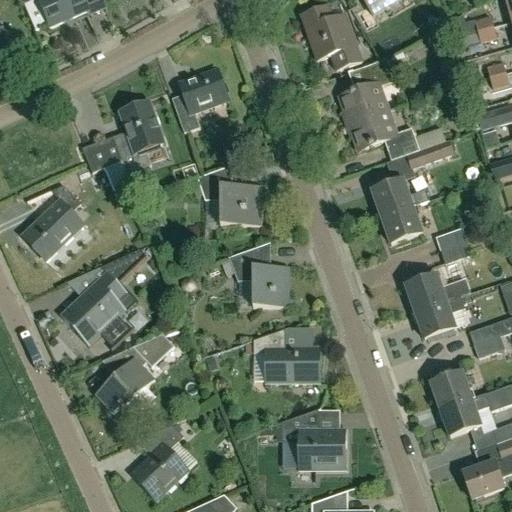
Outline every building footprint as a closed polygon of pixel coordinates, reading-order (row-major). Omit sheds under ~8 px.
[(34,0),(48,30),(87,13),(81,0),(34,0)] [(361,0),(371,18),(402,0),(361,0)] [(334,23),(329,10),(303,19),(318,64),(332,59),(337,74),(362,66),(347,19),(334,23)] [(477,34),(494,30),(491,19),(474,23),(477,34)] [(494,30),(477,34),(480,46),(497,41),(494,30)] [(350,128),(389,113),(381,91),(397,86),(389,63),(350,76),(357,97),(341,102),(350,128)] [(490,81),(506,77),(503,65),(487,70),(490,81)] [(184,135),(199,130),(193,115),(227,104),(217,73),(179,86),(183,97),(171,101),(184,135)] [(506,77),(490,81),(493,92),(509,88),(506,77)] [(128,142),(116,146),(121,162),(127,176),(128,176),(137,201),(158,193),(158,192),(149,168),(150,167),(145,153),(164,146),(149,105),(119,116),(128,142)] [(476,120),(479,132),(481,131),(481,133),(511,124),(511,108),(476,118),(477,119),(476,120)] [(406,159),(421,154),(413,132),(397,137),(389,113),(350,128),(359,154),(385,145),(392,164),(406,159)] [(109,138),(81,148),(90,173),(121,162),(116,146),(112,137),(109,138)] [(449,144),(421,154),(406,159),(411,172),(454,157),(449,144)] [(511,161),(490,168),(494,183),(511,178),(511,161)] [(233,189),(233,167),(197,180),(205,204),(221,204),(221,230),(262,229),(261,189),(233,189)] [(382,221),(413,211),(413,209),(428,204),(424,194),(409,199),(404,183),(384,190),(383,187),(368,193),(373,207),(378,208),(382,221)] [(77,202),(65,189),(28,206),(42,221),(24,239),(47,264),(84,230),(71,217),(91,198),(87,193),(77,202)] [(413,211),(382,221),(391,248),(422,237),(413,211)] [(440,254),(467,244),(462,231),(436,240),(440,254)] [(467,244),(440,254),(445,267),(471,257),(467,244)] [(261,271),(262,250),(230,261),(230,262),(221,265),(227,278),(235,275),(238,285),(254,285),(254,310),(289,310),(290,270),(261,271)] [(61,321),(89,350),(101,339),(113,352),(132,334),(119,321),(137,304),(120,286),(147,260),(140,253),(68,286),(82,301),(61,321)] [(415,315),(460,300),(460,299),(446,304),(437,278),(406,289),(415,315)] [(511,285),(500,289),(504,301),(511,298),(511,285)] [(460,300),(415,315),(415,316),(412,317),(414,325),(418,324),(424,343),(455,332),(455,331),(466,327),(461,313),(465,311),(460,300)] [(474,348),(501,339),(511,334),(511,320),(469,335),(474,348)] [(310,330),(290,332),(292,349),(312,347),(310,330)] [(269,385),(317,385),(317,352),(284,352),(284,333),(253,344),(253,357),(269,357),(269,385)] [(152,371),(175,349),(163,337),(104,363),(119,378),(96,399),(113,417),(120,411),(123,415),(156,383),(143,369),(147,365),(152,371)] [(501,339),(474,348),(479,361),(505,352),(501,339)] [(441,412),(511,388),(511,387),(471,401),(462,375),(431,386),(441,412)] [(469,431),(480,427),(475,413),(489,408),(491,413),(511,405),(511,390),(511,388),(441,412),(450,438),(469,431)] [(346,472),(347,432),(318,432),(318,412),(282,425),(282,446),(299,446),(299,472),(346,472)] [(497,446),(511,440),(511,425),(493,433),(497,446)] [(152,458),(131,478),(153,501),(185,470),(184,469),(167,451),(176,442),(182,437),(173,427),(138,443),(152,458)] [(511,440),(477,453),(476,454),(481,469),(495,464),(501,481),(511,477),(511,440)] [(504,491),(501,481),(495,464),(481,469),(463,475),(472,502),(504,491)] [(347,511),(347,494),(311,506),(310,511),(347,511)] [(236,511),(237,511),(224,498),(209,505),(194,511),(236,511)]
